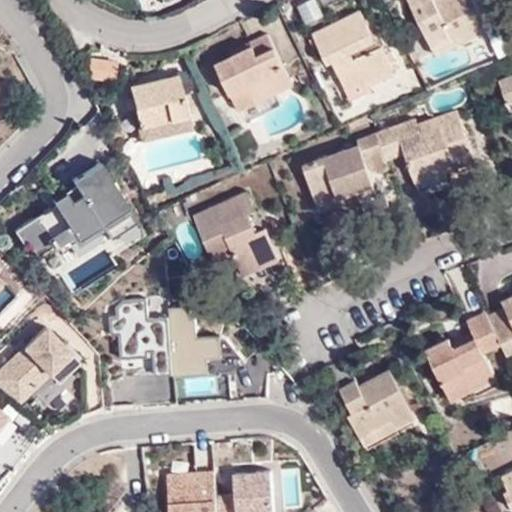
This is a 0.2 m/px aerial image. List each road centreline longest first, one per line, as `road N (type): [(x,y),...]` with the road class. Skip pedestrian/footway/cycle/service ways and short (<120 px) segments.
road 1 (residential): [(355,511),(299,429),(266,417),(100,431),(58,455),(11,511)]
road 2 (residential): [(0,3),(41,59),(55,104),(48,124),(0,174)]
road 3 (residential): [(322,315),(511,236)]
road 4 (residential): [(74,0),(88,16),(133,33),(187,29),(245,0)]
